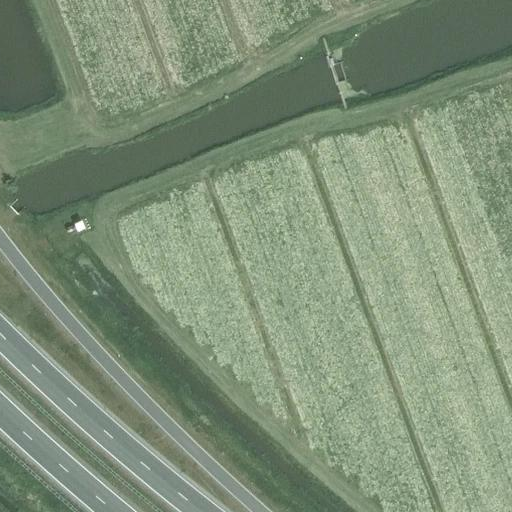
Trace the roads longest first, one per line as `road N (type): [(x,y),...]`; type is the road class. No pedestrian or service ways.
road 1 (trunk): [(261,511),(140,400),(0,240)]
road 2 (trunk): [(199,511),(0,334)]
road 3 (trunk): [(0,410),(112,511)]
